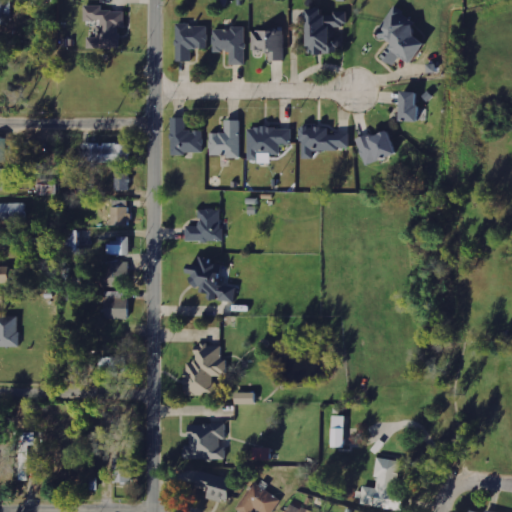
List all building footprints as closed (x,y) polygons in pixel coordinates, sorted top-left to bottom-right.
[(13,0),(0,0),(0,24),(13,25),(13,0)] [(127,11),(104,11),(104,5),(86,5),(86,20),(100,20),(100,38),(89,38),(89,47),(122,47),(122,28),(127,28),(127,11)] [(380,34),(393,43),(383,58),(396,66),(403,56),(417,65),(431,44),(419,36),(426,27),(397,8),(380,34)] [(311,47),(319,47),(319,55),(344,54),(344,43),(335,43),(335,28),(349,27),(348,13),(327,14),(326,9),(310,9),(311,47)] [(194,61),(194,49),(210,49),(209,25),(178,25),(178,62),(194,61)] [(214,28),(215,52),(232,52),(232,65),(248,65),(247,28),(214,28)] [(270,61),(286,61),(286,31),(253,32),(253,50),(270,50),(270,61)] [(422,122),(423,93),(405,92),(404,121),(422,122)] [(205,154),(205,131),(189,131),(189,118),(174,118),(173,153),(205,154)] [(242,157),(243,121),(228,120),(227,133),(213,133),(212,157),(242,157)] [(352,134),(332,134),(332,127),(303,127),(303,159),(316,159),(316,149),(352,150),(352,134)] [(250,128),(250,163),(274,163),(274,155),(282,155),(282,145),(293,145),(294,128),(250,128)] [(401,155),(392,129),(358,141),(367,167),(401,155)] [(0,162),(8,163),(9,139),(0,138),(0,162)] [(19,142),(10,141),(9,155),(19,155),(19,142)] [(132,161),(131,143),(86,144),(87,162),(132,161)] [(11,168),(0,168),(0,190),(15,190),(15,181),(11,181),(11,168)] [(117,190),(131,191),(132,172),(117,171),(117,190)] [(39,195),(56,196),(56,187),(39,186),(39,195)] [(130,200),(113,201),(113,226),(131,226),(130,200)] [(0,220),(29,220),(28,203),(0,203),(0,220)] [(189,242),(225,241),(225,209),(201,210),(201,226),(188,226),(189,242)] [(63,255),(84,255),(83,230),(62,231),(63,255)] [(132,255),(133,237),(119,237),(119,243),(108,242),(108,254),(132,255)] [(237,302),(239,286),(221,284),(224,262),(201,258),(200,264),(197,264),(193,288),(212,291),(211,298),(237,302)] [(132,261),(110,261),(109,286),(132,286),(132,261)] [(16,265),(0,266),(0,282),(16,282),(16,265)] [(108,319),(131,319),(131,291),(108,291),(108,319)] [(0,346),(21,346),(22,317),(0,316),(0,346)] [(189,395),(215,395),(215,374),(230,374),(230,358),(224,358),(224,344),(198,344),(198,362),(189,362),(189,395)] [(127,356),(101,357),(102,373),(128,372),(127,356)] [(258,403),(258,392),(237,392),(238,404),(258,403)] [(347,447),(348,416),(335,415),(335,447),(347,447)] [(228,424),(193,423),(192,445),(187,445),(186,459),(226,460),(226,439),(228,439),(228,424)] [(30,480),(31,442),(22,442),(21,480),(30,480)] [(273,447),(255,447),(255,460),(273,460),(273,447)] [(406,510),(409,492),(399,491),(403,461),(380,457),(377,477),(380,477),(378,488),(362,486),(360,504),(406,510)] [(210,497),(231,503),(238,481),(204,471),(199,486),(212,490),(210,497)] [(244,511),(255,511),(258,509),(262,511),(275,511),(283,500),(256,482),(239,508),(244,511)] [(312,511),(292,503),(287,511),(312,511)]
